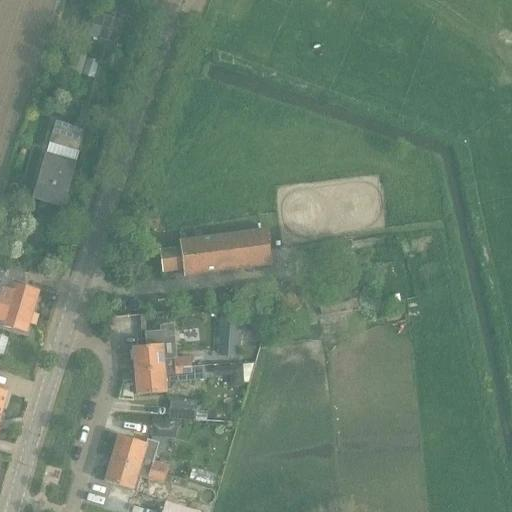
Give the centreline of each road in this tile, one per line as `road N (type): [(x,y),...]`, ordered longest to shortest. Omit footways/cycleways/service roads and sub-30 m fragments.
road 1 (tertiary): [(67,323),(174,0)]
road 2 (residential): [(70,511),(110,373),(104,353),(67,323)]
road 3 (tertiary): [(12,511),(67,323)]
